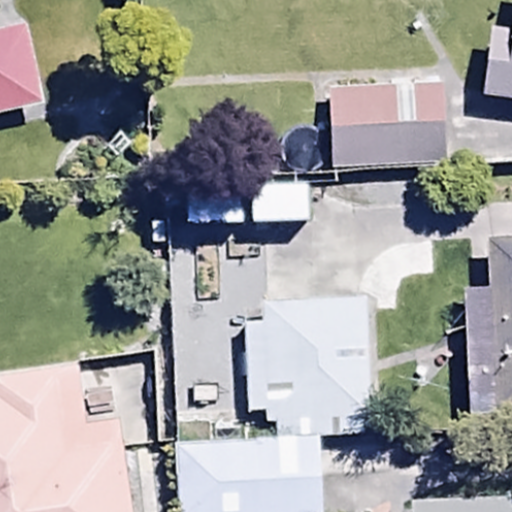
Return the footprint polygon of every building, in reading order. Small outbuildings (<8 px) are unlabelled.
[(511,0),(503,38),(482,34),(477,99),(511,105),(511,0)] [(0,125),(34,119),(18,31),(0,34),(0,125)] [(434,92),(324,93),(325,174),(435,173),(434,92)] [(162,226),(146,226),(146,249),(159,249),(159,262),(248,262),(248,220),(162,220),(162,226)] [(481,293),(457,293),(458,423),(511,422),(511,240),(481,241),(481,293)] [(376,421),(372,301),(253,305),(254,329),(239,330),(242,424),(203,425),(204,450),(169,451),(170,511),(318,511),(316,444),(365,442),(364,421),(376,421)] [(0,511),(124,511),(103,376),(72,381),(71,376),(0,387),(0,511)]
